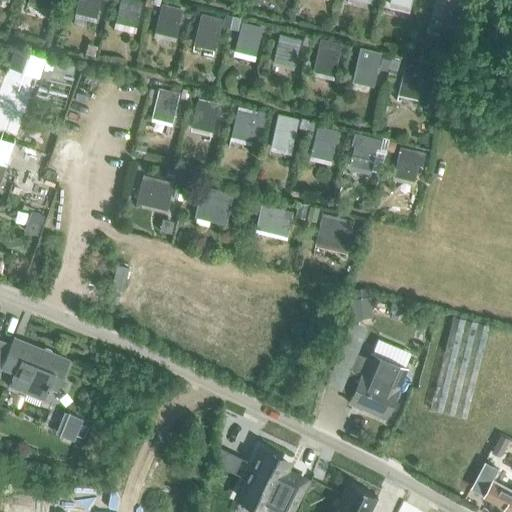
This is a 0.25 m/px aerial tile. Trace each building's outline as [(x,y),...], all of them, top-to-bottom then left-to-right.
[(27,0),(26,5),(48,11),(50,0),(27,0)] [(76,0),(73,17),(95,22),(99,0),(76,0)] [(141,2),(131,0),(118,0),(113,22),(136,28),(141,2)] [(411,0),(388,0),(387,7),(409,13),(411,0)] [(456,0),(432,0),(430,14),(453,19),(456,0)] [(153,36),(175,42),(182,9),(161,3),(153,36)] [(193,42),(215,48),(222,18),(200,13),(193,42)] [(228,26),(230,15),(224,13),(221,25),(228,26)] [(236,28),(239,17),(232,15),(229,26),(236,28)] [(262,27),(240,22),(232,56),(254,61),(262,27)] [(307,46),(310,35),(304,33),(301,44),(307,46)] [(279,34),(271,65),(292,70),(299,39),(279,34)] [(321,39),(310,74),(332,79),(341,44),(321,39)] [(358,54),(350,83),(372,89),(381,53),(367,50),(366,56),(358,54)] [(389,60),(387,68),(388,68),(386,76),(394,78),(396,70),(400,55),(391,53),(390,58),(389,58),(389,60)] [(378,69),(385,71),(388,60),(380,59),(378,69)] [(396,95),(428,102),(433,82),(435,83),(438,72),(404,64),(396,95)] [(4,76),(0,86),(0,161),(5,164),(33,87),(4,76)] [(186,100),(189,90),(181,88),(179,98),(186,100)] [(149,120),(171,126),(179,94),(158,89),(149,120)] [(189,131),(210,136),(215,115),(218,103),(196,98),(189,131)] [(218,103),(215,115),(225,117),(229,102),(219,100),(218,103)] [(256,114),(235,110),(229,140),(250,145),(255,125),(262,126),(265,113),(256,111),(256,114)] [(276,118),(268,150),(290,155),(297,123),(276,118)] [(297,128),(305,130),(307,119),(299,118),(297,128)] [(307,119),(305,130),(311,131),(314,121),(307,119)] [(317,125),(308,160),(329,165),(338,130),(317,125)] [(350,160),(348,165),(370,171),(376,148),(379,148),(382,140),(354,133),(351,143),(346,160),(350,160)] [(376,148),(370,171),(380,174),(386,150),(388,139),(382,138),(382,140),(379,148),(376,148)] [(395,141),(388,139),(386,150),(393,152),(395,141)] [(145,147),(135,144),(134,150),(137,150),(136,153),(143,155),(145,147)] [(391,181),(413,186),(421,151),(400,146),(391,181)] [(184,191),(185,188),(187,179),(188,176),(178,174),(175,188),(184,191)] [(135,200),(167,208),(174,183),(141,175),(135,200)] [(187,179),(185,188),(193,190),(195,181),(187,179)] [(237,188),(234,202),(243,204),(247,190),(237,188)] [(193,217),(225,225),(232,196),(211,191),(211,192),(200,190),(193,217)] [(297,202),(294,217),(304,219),(307,204),(297,202)] [(261,204),(254,232),(286,240),(291,217),(283,216),(285,209),(261,204)] [(315,222),(318,208),(309,206),(306,220),(315,222)] [(25,230),(38,235),(45,216),(32,211),(25,230)] [(352,221),(322,214),(314,246),(344,253),(352,221)] [(349,299),(351,320),(372,317),(369,296),(366,297),(365,288),(352,290),(353,298),(349,299)] [(452,316),(429,409),(466,418),(488,325),(452,316)] [(1,368),(13,373),(7,387),(42,401),(47,388),(55,391),(68,360),(14,338),(11,344),(1,368)] [(355,354),(340,390),(351,395),(348,402),(384,418),(397,389),(406,368),(404,367),(410,352),(378,338),(372,353),(370,352),(367,359),(356,354),(355,354)] [(63,412),(54,433),(72,440),(80,419),(63,412)] [(510,440),(499,435),(491,450),(501,456),(510,440)] [(219,447),(211,462),(234,473),(241,458),(219,447)] [(260,449),(237,496),(269,511),(289,511),(305,480),(283,470),(287,463),(260,449)] [(511,511),(511,490),(494,481),(485,497),(506,509),(505,510),(509,511),(511,511)] [(367,511),(376,496),(347,482),(332,511),(367,511)]
